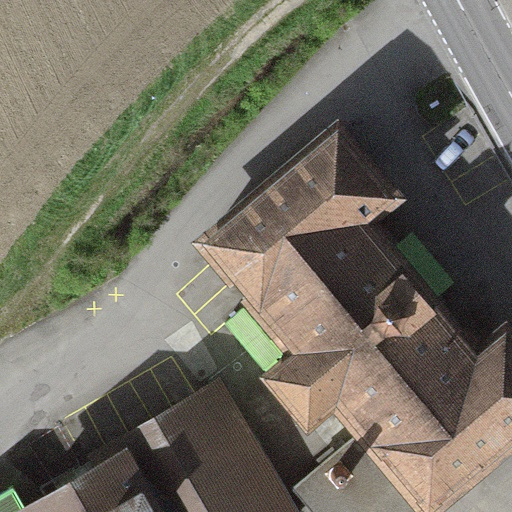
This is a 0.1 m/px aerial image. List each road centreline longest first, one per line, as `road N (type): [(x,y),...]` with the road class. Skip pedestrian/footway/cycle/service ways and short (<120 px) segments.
road 1 (track): [(291,0),(184,101),(0,328)]
road 2 (unknown): [(368,511),(197,299)]
